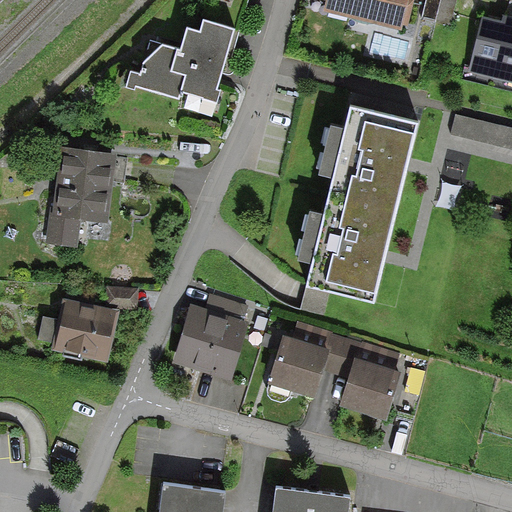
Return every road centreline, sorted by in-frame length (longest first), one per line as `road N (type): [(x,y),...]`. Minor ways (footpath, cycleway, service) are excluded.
road 1 (residential): [(125,397),(247,117),(283,0)]
road 2 (residential): [(125,397),(511,499)]
road 3 (residential): [(77,511),(125,397)]
